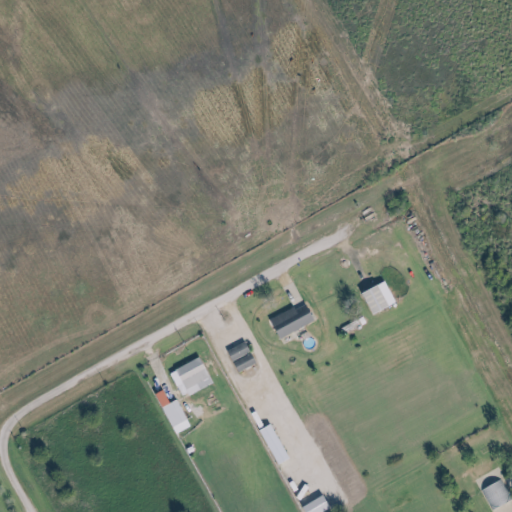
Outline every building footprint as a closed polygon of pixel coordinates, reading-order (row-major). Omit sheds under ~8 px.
[(365,292),(375,314),(398,303),(388,281),(365,292)] [(318,322),(310,303),(271,319),(279,338),(318,322)] [(239,372),(259,363),(249,341),(229,350),(239,372)] [(176,370),(190,395),(215,380),(201,356),(176,370)] [(169,406),(178,425),(188,420),(180,401),(169,406)] [(480,491),(491,511),(493,511),(511,501),(511,499),(500,479),(480,491)]
